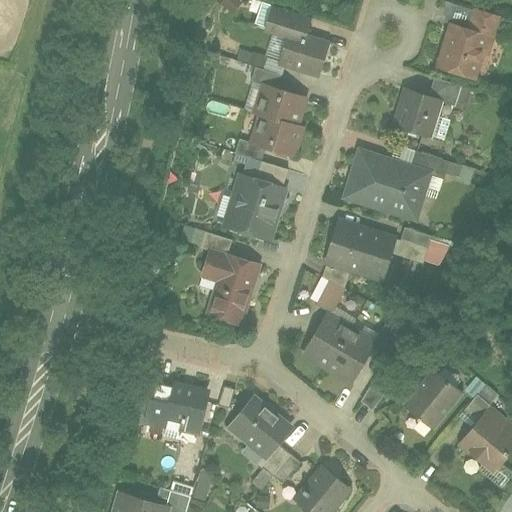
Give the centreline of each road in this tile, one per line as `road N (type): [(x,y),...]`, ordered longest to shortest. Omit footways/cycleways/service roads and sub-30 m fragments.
road 1 (residential): [(384,38),(349,90),(266,362)]
road 2 (secondary): [(129,0),(57,325)]
road 3 (residential): [(266,362),(57,325)]
road 4 (secondary): [(57,325),(0,502)]
road 5 (residential): [(382,474),(266,362)]
